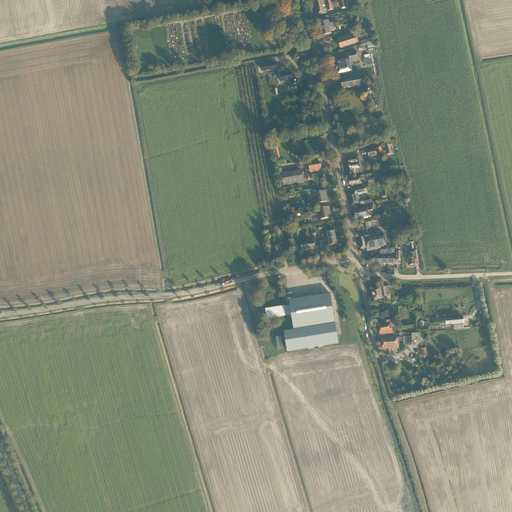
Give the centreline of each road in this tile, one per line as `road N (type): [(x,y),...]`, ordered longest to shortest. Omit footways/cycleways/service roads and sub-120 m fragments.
road 1 (unclassified): [(0,315),(178,295),(354,259)]
road 2 (residential): [(354,259),(304,0)]
road 3 (unclassified): [(360,271),(394,278),(511,274)]
